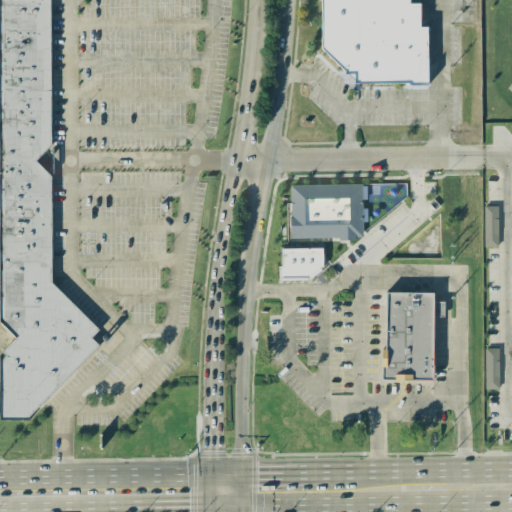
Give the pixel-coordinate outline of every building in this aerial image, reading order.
[(0,0),(0,323),(15,338),(0,353),(0,419),(28,419),(99,346),(91,338),(99,329),(51,282),(50,176),(35,161),(50,145),(49,0),(0,0)] [(321,0),(321,65),(343,65),(343,74),(352,74),(352,84),(429,84),(429,27),(421,27),(421,3),(409,3),(408,0),(321,0)] [(361,183),(289,185),(290,203),(287,203),(288,239),(362,238),(362,219),(361,183)] [(484,247),(497,247),(497,206),(483,206),(484,247)] [(321,248),(279,249),(279,279),(322,277),(321,248)] [(385,292),(385,348),(381,348),(381,379),(433,379),(433,317),(444,317),(444,302),(433,302),(433,292),(385,292)] [(498,348),(484,348),(484,389),(498,389),(498,348)]
